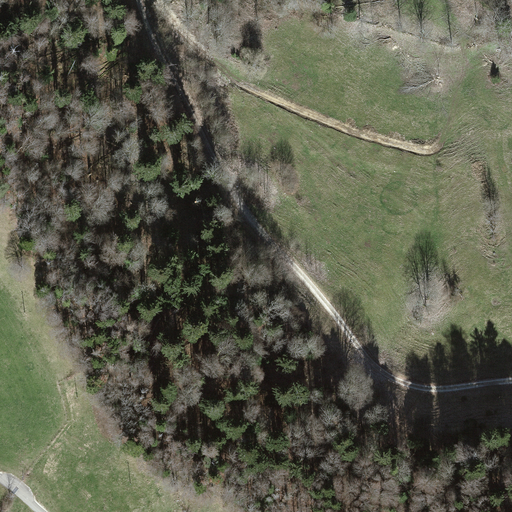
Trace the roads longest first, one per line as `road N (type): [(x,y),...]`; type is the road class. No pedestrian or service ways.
road 1 (track): [(140,0),(214,158),(360,350),(415,385),(511,379)]
road 2 (track): [(158,0),(232,75),(358,133),(419,149),(442,139),(462,47)]
